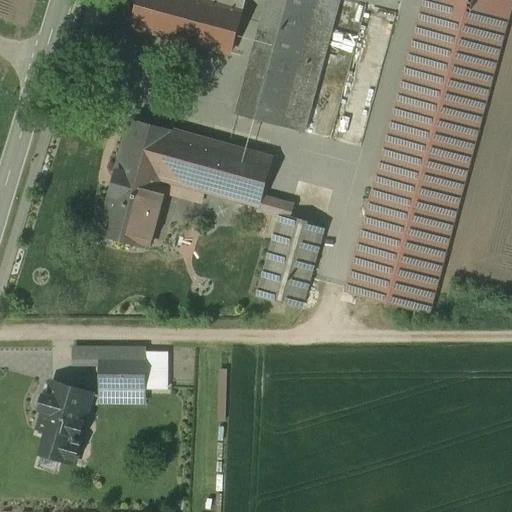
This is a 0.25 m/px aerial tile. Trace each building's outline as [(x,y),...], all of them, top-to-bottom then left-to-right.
[(100,60),(118,0),(95,0),(79,53),(100,60)] [(242,10),(205,0),(139,0),(132,27),(231,54),(242,10)] [(205,0),(242,10),(245,0),(205,0)] [(307,0),(267,0),(236,115),(274,125),(307,0)] [(307,0),(274,125),(304,133),(339,0),(307,0)] [(511,0),(425,0),(348,291),(429,312),(511,0)] [(173,132),(131,120),(99,235),(141,247),(141,244),(149,247),(165,190),(157,188),(159,179),(173,132)] [(272,160),(173,132),(159,179),(171,182),(168,195),(201,204),(204,192),(258,207),(272,160)] [(324,227),(281,215),(258,296),(301,308),(324,227)] [(100,359),(146,359),(146,347),(74,347),(74,359),(100,359)] [(100,359),(99,389),(146,390),(146,359),(100,359)] [(146,359),(146,390),(165,390),(166,360),(146,359)] [(92,394),(53,382),(45,409),(44,409),(38,429),(47,431),(41,453),(75,463),(83,439),(78,438),(92,394)] [(146,390),(99,389),(99,405),(145,405),(146,390)]
